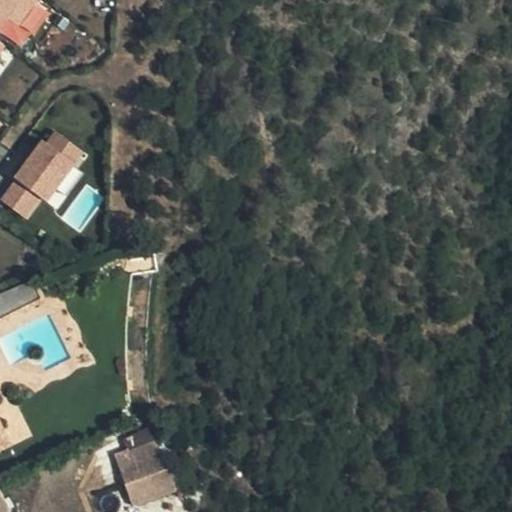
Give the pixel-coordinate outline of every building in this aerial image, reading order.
[(0,0),(0,25),(6,29),(25,0),(0,0)] [(49,119),(0,188),(0,202),(20,216),(39,189),(51,198),(88,146),(49,119)] [(0,323),(42,304),(29,278),(0,291),(0,323)] [(0,453),(17,445),(0,409),(0,453)] [(128,461),(115,464),(125,508),(170,497),(155,435),(123,443),(128,461)] [(0,511),(9,511),(0,493),(0,511)]
